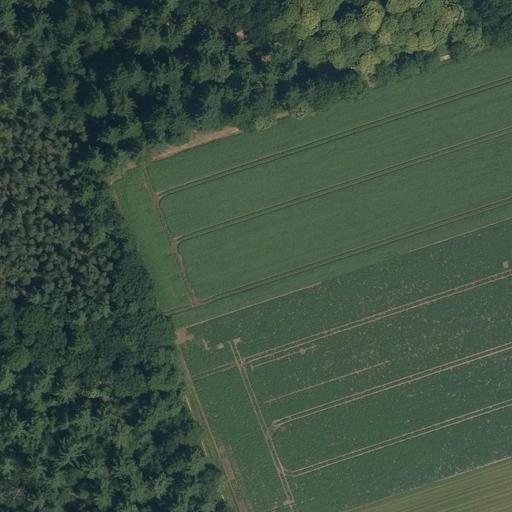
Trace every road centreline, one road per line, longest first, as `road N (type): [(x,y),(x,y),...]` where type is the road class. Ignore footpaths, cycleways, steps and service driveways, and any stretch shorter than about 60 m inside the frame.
road 1 (track): [(372,85),(120,166)]
road 2 (track): [(120,166),(111,192),(173,356)]
road 3 (track): [(173,356),(231,511)]
road 4 (track): [(372,85),(227,31)]
road 5 (track): [(511,39),(372,85)]
